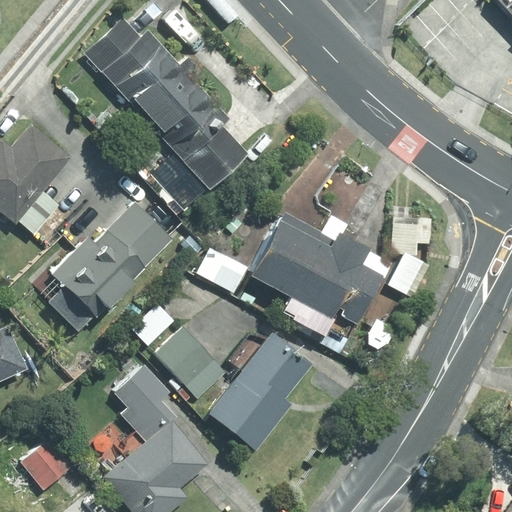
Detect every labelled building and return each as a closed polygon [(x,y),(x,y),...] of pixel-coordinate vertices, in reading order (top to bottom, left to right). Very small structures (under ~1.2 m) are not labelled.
[(511,0),(495,0),(511,16),(511,0)] [(115,17),(77,52),(205,190),(244,155),(217,126),(223,120),(186,81),(196,73),(180,56),(171,64),(140,31),(134,37),(115,17)] [(0,214),(9,223),(67,159),(28,123),(6,147),(0,142),(0,214)] [(89,318),(165,237),(128,202),(89,242),(83,236),(44,276),(89,318)] [(320,216),(315,225),(275,205),(242,268),(203,248),(190,272),(236,295),(245,278),(280,297),(268,320),(333,354),(373,275),(379,278),(387,263),(335,236),(340,226),(320,216)] [(413,217),(387,215),(385,251),(411,253),(413,217)] [(424,266),(397,252),(381,284),(408,298),(424,266)] [(168,320),(152,304),(127,329),(142,345),(168,320)] [(177,326),(149,353),(194,398),(221,371),(177,326)] [(0,379),(18,372),(0,331),(0,379)] [(279,397),(304,365),(262,332),(198,413),(248,452),(286,403),(279,397)] [(119,408),(114,413),(138,440),(95,479),(124,511),(165,511),(181,498),(173,489),(203,461),(188,445),(202,433),(136,360),(103,390),(119,408)] [(0,466),(8,459),(39,491),(64,467),(34,436),(17,453),(3,438),(0,440),(0,466)] [(66,511),(68,498),(15,491),(12,511),(66,511)]
